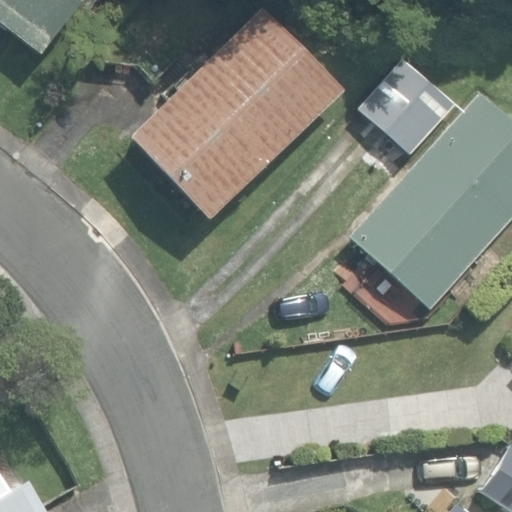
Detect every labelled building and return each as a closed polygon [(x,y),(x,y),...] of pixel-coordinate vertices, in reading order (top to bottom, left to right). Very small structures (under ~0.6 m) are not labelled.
[(0,0),(0,31),(34,57),(77,0),(0,0)] [(256,9),(120,136),(194,221),(333,95),(256,9)] [(350,108),(404,158),(452,107),(398,56),(350,108)] [(342,240),(423,312),(511,214),(511,141),(469,99),(342,240)] [(475,491),(508,511),(511,511),(511,448),(505,444),(475,491)] [(0,481),(0,511),(40,511),(20,480),(5,489),(0,481)] [(427,511),(462,511),(442,494),(427,511)]
